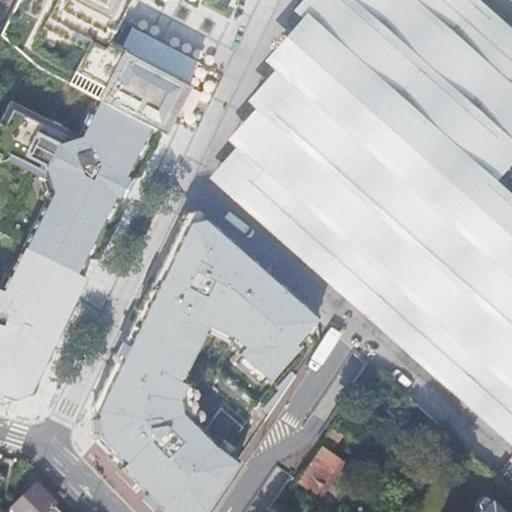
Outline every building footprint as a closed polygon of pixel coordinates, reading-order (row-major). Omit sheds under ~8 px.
[(98,41),(118,0),(17,0),(0,33),(0,35),(34,65),(164,133),(188,86),(98,41)] [(507,168),(511,158),(511,33),(473,0),(309,0),(215,178),(511,448),(511,205),(495,191),(507,168)] [(129,175),(138,157),(146,141),(153,127),(101,102),(96,99),(91,111),(89,114),(82,128),(79,136),(76,136),(62,130),(46,122),(9,104),(0,123),(0,122),(0,160),(6,159),(36,173),(48,179),(52,190),(46,202),(44,207),(99,233),(105,221),(113,205),(117,198),(129,175)] [(87,109),(86,112),(85,111),(79,123),(80,124),(79,126),(82,128),(89,114),(91,111),(87,109)] [(47,118),(46,122),(62,130),(64,126),(62,125),(62,124),(50,118),(50,119),(47,118)] [(149,143),(146,141),(138,157),(139,159),(141,160),(142,158),(144,158),(150,146),(148,145),(149,143)] [(47,186),(41,199),(46,202),(52,190),(48,179),(36,173),(33,179),(47,186)] [(136,178),(129,175),(117,198),(124,202),(136,178)] [(113,205),(105,221),(108,222),(109,221),(111,221),(117,210),(115,209),(116,206),(113,205)] [(44,207),(24,247),(78,273),(83,265),(84,262),(86,257),(99,233),(44,207)] [(212,223),(187,231),(95,412),(99,444),(164,511),(202,511),(239,459),(190,406),(187,386),(211,341),(266,390),(307,346),(302,342),(321,324),(212,223)] [(0,276),(0,394),(1,392),(14,396),(29,391),(61,327),(55,324),(70,295),(76,298),(81,288),(86,277),(78,273),(24,247),(9,279),(0,276)] [(342,434),(331,428),(297,478),(320,494),(342,461),(329,452),(342,434)] [(57,511),(32,487),(7,511),(57,511)] [(482,507),(490,498),(487,496),(483,496),(479,501),(479,504),(482,507)] [(507,511),(491,498),(490,498),(482,507),(481,508),(480,511),(507,511)]
